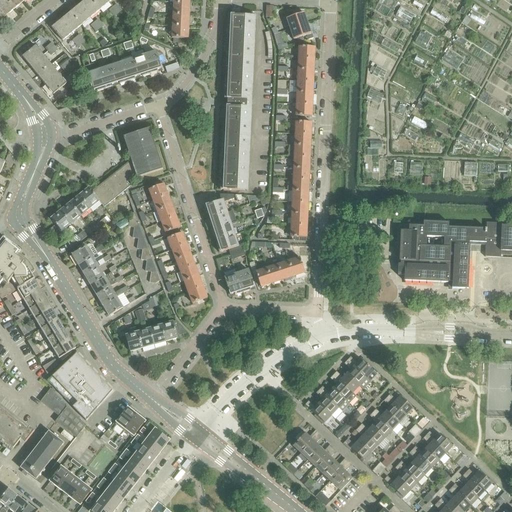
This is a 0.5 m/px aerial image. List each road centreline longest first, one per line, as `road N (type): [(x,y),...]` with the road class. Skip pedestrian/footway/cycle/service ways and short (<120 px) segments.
road 1 (residential): [(316,311),(329,2)]
road 2 (tertiary): [(150,400),(110,363),(16,212)]
road 3 (residential): [(224,308),(156,107)]
road 4 (residential): [(325,339),(400,331),(511,337)]
road 5 (residential): [(196,436),(261,374),(325,339)]
road 6 (residential): [(219,0),(215,39),(191,76),(156,107)]
road 7 (tertiary): [(293,511),(196,436)]
